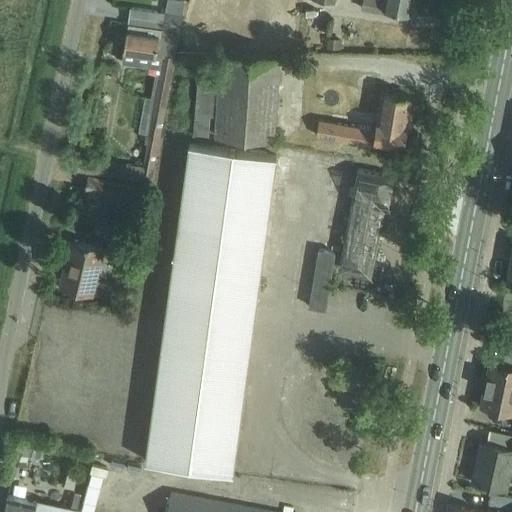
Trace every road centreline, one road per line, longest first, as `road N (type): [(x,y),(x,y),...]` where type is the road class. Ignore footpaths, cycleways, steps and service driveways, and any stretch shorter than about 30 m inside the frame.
road 1 (primary): [(414,511),(511,15)]
road 2 (residential): [(0,386),(72,0)]
